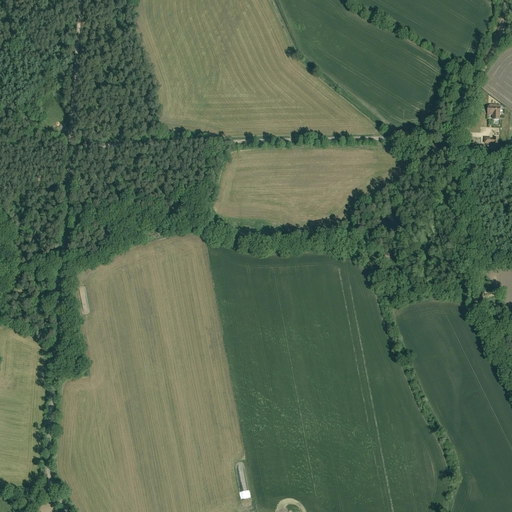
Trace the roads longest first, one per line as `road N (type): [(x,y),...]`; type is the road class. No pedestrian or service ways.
road 1 (track): [(71,145),(453,137),(499,31),(504,0)]
road 2 (unclassified): [(64,511),(47,461),(71,145)]
road 3 (track): [(71,145),(81,0)]
